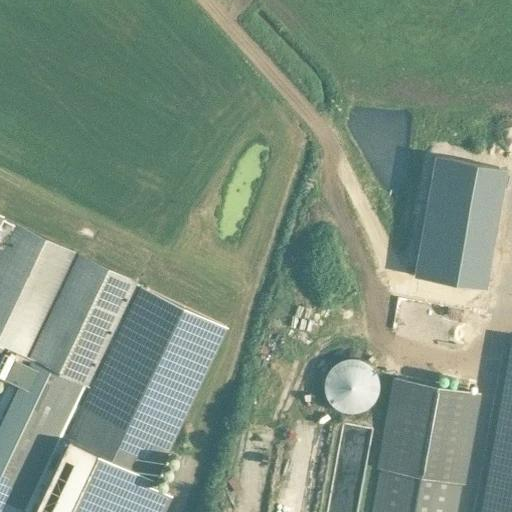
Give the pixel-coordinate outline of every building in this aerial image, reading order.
[(0,357),(5,347),(0,344),(0,249),(3,251),(15,225),(7,221),(2,219),(3,218),(0,216),(0,357)] [(0,257),(0,342),(89,384),(137,283),(16,224),(15,225),(3,251),(0,257)] [(162,511),(171,494),(150,484),(226,325),(140,284),(91,387),(32,511),(162,511)] [(511,511),(511,353),(483,511),(511,511)] [(0,511),(32,511),(91,387),(87,385),(31,359),(19,385),(0,425),(0,511)] [(346,410),(351,411),(356,411),(361,409),(366,407),(370,404),(374,400),(376,396),(378,391),(378,385),(378,380),(376,375),(373,371),(370,367),(366,364),(361,361),(356,360),(350,361),(345,362),(340,364),(336,367),(333,371),(330,376),(328,381),(328,386),(329,391),(330,396),(333,401),(337,404),(341,408),(346,410)] [(478,391),(397,377),(380,468),(381,468),(373,511),(455,511),(461,482),(478,391)] [(369,495),(371,426),(331,425),(327,511),(360,511),(361,495),(369,495)]
